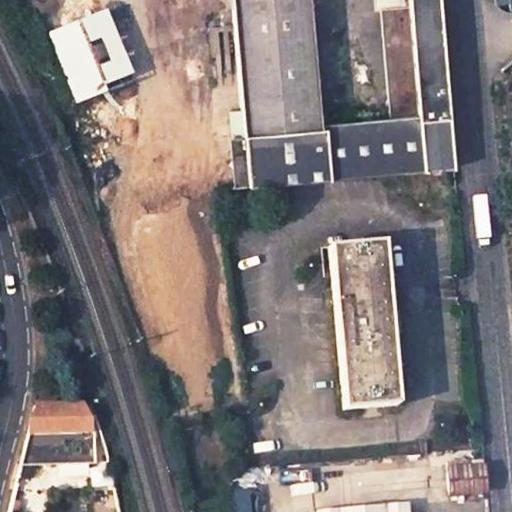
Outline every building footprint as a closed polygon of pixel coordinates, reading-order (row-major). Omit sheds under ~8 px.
[(453,166),(437,0),(379,0),(385,61),(389,117),(318,121),(306,0),(231,0),(242,135),(246,186),(453,166)] [(133,82),(105,13),(49,36),(78,105),(133,82)] [(242,135),(215,136),(215,189),(246,186),(242,135)] [(381,241),(327,245),(342,408),(397,404),(381,241)] [(81,404),(35,405),(27,434),(19,465),(93,462),(91,432),(81,404)] [(448,492),(485,489),(482,456),(466,457),(467,464),(445,467),(448,492)] [(232,492),(233,511),(248,511),(247,491),(232,492)] [(317,510),(316,511),(406,511),(405,502),(317,510)]
